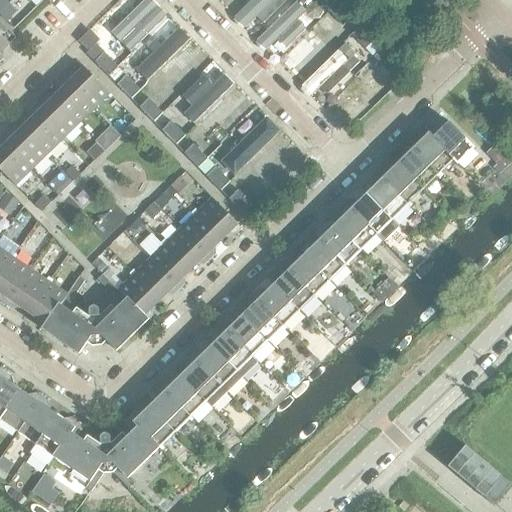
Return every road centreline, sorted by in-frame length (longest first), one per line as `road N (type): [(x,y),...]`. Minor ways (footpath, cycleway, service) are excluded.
road 1 (residential): [(0,336),(90,395),(114,395),(342,164)]
road 2 (residential): [(316,511),(511,320)]
road 3 (residential): [(342,164),(180,0)]
road 4 (residential): [(342,164),(509,18)]
road 5 (residential): [(0,107),(106,0)]
